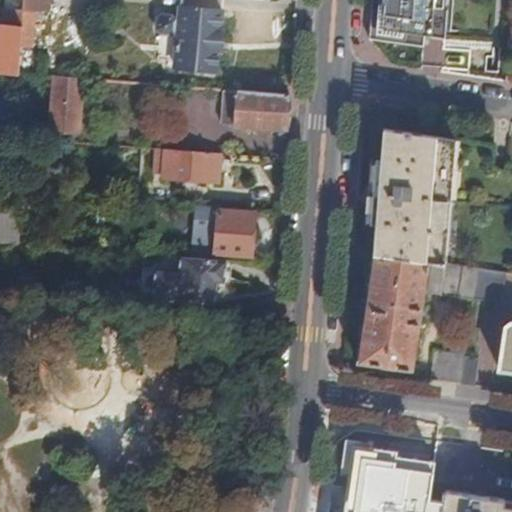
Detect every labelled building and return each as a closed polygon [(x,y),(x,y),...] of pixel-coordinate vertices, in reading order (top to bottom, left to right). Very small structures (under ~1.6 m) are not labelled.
[(22,0),(21,26),(20,47),(32,46),(34,13),(47,14),(48,0),(22,0)] [(372,0),(372,1),(369,38),(424,47),(425,36),(446,39),(449,0),(372,0)] [(219,71),(224,11),(180,8),(179,18),(176,21),(171,17),(162,17),(158,21),(158,30),(161,34),(169,34),(172,31),(178,35),(175,68),(219,71)] [(18,74),(20,47),(21,26),(0,24),(0,73),(10,74),(18,74)] [(78,133),(83,80),(53,77),(49,131),(56,132),(56,138),(66,139),(67,132),(78,133)] [(25,85),(9,84),(6,116),(5,137),(13,138),(14,126),(22,126),(25,85)] [(288,117),(290,96),(237,92),(233,127),(287,131),(288,117)] [(375,224),(373,254),(427,262),(432,263),(445,264),(456,140),(384,131),(381,162),(377,161),(371,222),(375,224)] [(218,183),(220,154),(155,149),(153,174),(163,174),(162,179),(218,183)] [(16,190),(1,189),(0,200),(0,242),(17,244),(19,215),(15,214),(16,190)] [(252,256),(255,214),(218,211),(215,254),(252,256)] [(223,280),(225,259),(158,254),(154,299),(208,304),(209,290),(214,291),(215,280),(223,280)] [(427,262),(373,254),(357,360),(358,361),(411,368),(427,262)] [(472,301),(472,299),(477,269),(445,264),(432,263),(428,294),(472,301)] [(501,303),(505,273),(477,269),(472,299),(501,303)] [(511,322),(505,326),(505,328),(503,328),(502,336),(504,337),(499,369),(511,370),(511,322)] [(434,351),(430,379),(460,383),(464,356),(465,349),(457,349),(456,355),(434,351)] [(464,356),(460,383),(474,385),(478,358),(464,356)] [(433,457),(351,445),(341,511),(440,511),(442,501),(427,499),(433,457)] [(511,511),(511,501),(445,492),(442,511),(511,511)]
